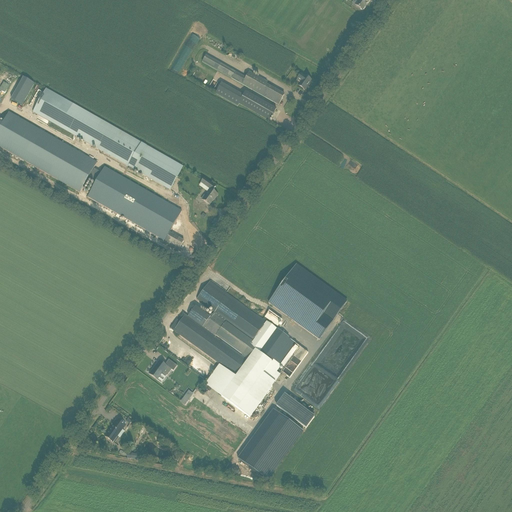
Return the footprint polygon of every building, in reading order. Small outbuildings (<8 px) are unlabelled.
[(369,0),(359,0),(355,5),(363,11),(370,0),(369,0)] [(172,70),(180,74),(190,52),(182,49),(172,70)] [(246,78),(221,64),(206,55),(202,62),(278,105),(284,95),(266,84),(268,82),(249,72),(246,78)] [(298,86),(305,90),(309,84),(309,85),(312,81),(305,76),(305,77),(301,74),(297,79),(301,82),(298,86)] [(20,77),(9,100),(22,106),(33,83),(20,77)] [(276,109),(245,92),(243,96),(221,83),(215,94),(237,106),(239,103),(270,121),(276,109)] [(183,167),(120,131),(103,121),(46,89),(33,112),(89,144),(107,154),(170,190),(183,167)] [(203,112),(251,135),(254,128),(206,105),(203,112)] [(0,147),(79,193),(88,179),(95,183),(100,175),(101,173),(94,169),(97,163),(9,112),(4,120),(1,118),(0,119),(0,147)] [(117,165),(114,171),(123,176),(126,170),(117,165)] [(104,167),(87,197),(165,241),(182,211),(104,167)] [(213,191),(216,186),(204,178),(201,183),(210,189),(205,196),(202,199),(210,205),(213,200),(214,201),(218,195),(213,191)] [(170,233),(164,243),(179,251),(184,241),(170,233)] [(318,339),(346,301),(296,265),(270,301),(269,301),(268,302),(269,303),(318,339)] [(278,378),(274,375),(296,344),(276,329),(282,321),(269,311),(263,319),(210,281),(197,300),(214,312),(211,318),(196,307),(189,317),(183,314),(178,321),(177,320),(170,329),(236,376),(221,397),(250,417),(278,378)] [(282,373),(290,378),(308,353),(301,347),(282,373)] [(172,370),(159,361),(149,374),(154,377),(161,383),(167,376),(172,370)] [(282,394),(273,407),(304,429),(313,416),(282,394)] [(185,395),(180,402),(185,405),(190,399),(185,395)] [(281,416),(246,465),(249,467),(259,474),(267,481),(303,431),(295,425),(284,418),(281,416)] [(114,425),(105,437),(114,444),(119,438),(117,437),(125,425),(117,419),(113,424),(114,425)]
